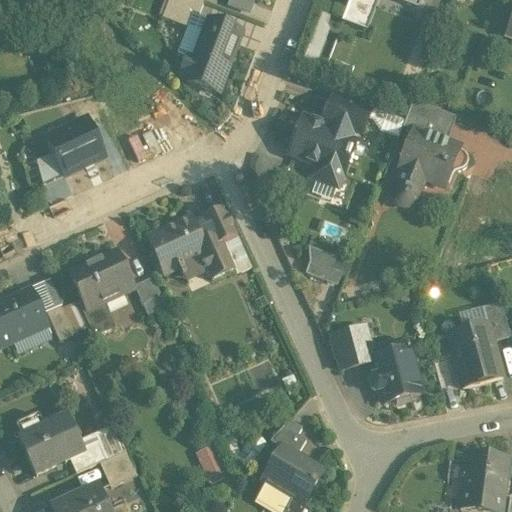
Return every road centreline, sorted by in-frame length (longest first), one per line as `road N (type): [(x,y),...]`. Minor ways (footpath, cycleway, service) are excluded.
road 1 (residential): [(218,141),(345,431),(385,446)]
road 2 (residential): [(0,251),(218,141)]
road 3 (residential): [(218,141),(244,111),(287,0)]
road 4 (residential): [(385,446),(511,420)]
